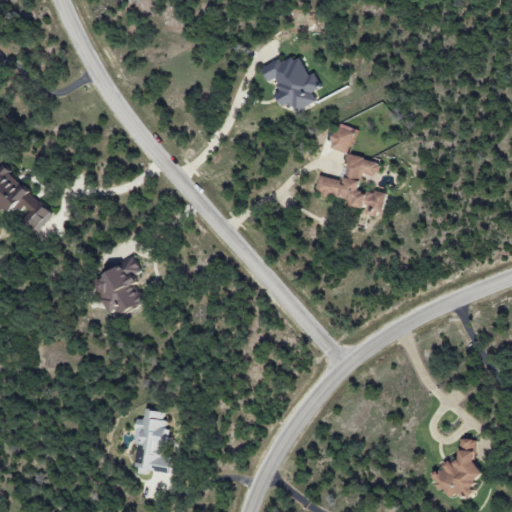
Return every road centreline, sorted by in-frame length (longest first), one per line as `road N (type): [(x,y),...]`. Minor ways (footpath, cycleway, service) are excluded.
road 1 (residential): [(57,0),(97,81),(143,141),(345,370)]
road 2 (residential): [(251,511),(285,434),(372,345),(511,279)]
